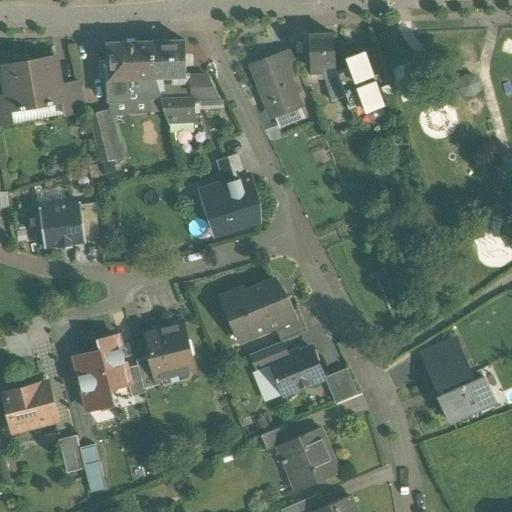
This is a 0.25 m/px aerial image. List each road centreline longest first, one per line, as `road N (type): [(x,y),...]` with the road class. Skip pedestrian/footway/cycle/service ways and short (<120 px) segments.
road 1 (residential): [(299,244),(382,397),(411,511)]
road 2 (residential): [(195,9),(299,244)]
road 3 (residential): [(195,9),(387,0)]
road 4 (residential): [(122,288),(181,280),(299,244)]
road 5 (residential): [(16,354),(48,327),(116,314),(122,288)]
road 6 (residential): [(0,17),(136,12)]
road 7 (residential): [(0,255),(122,288)]
